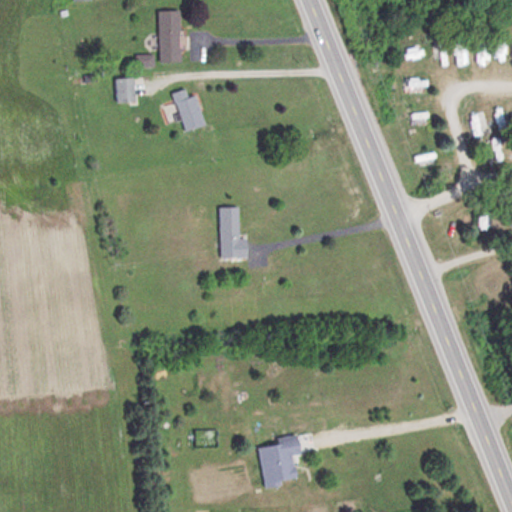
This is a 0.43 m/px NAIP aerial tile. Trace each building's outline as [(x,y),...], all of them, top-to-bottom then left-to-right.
[(152,12),(152,64),(174,64),(174,12),(152,12)] [(135,67),(147,66),(146,56),(134,58),(135,67)] [(109,103),(130,102),(129,79),(108,80),(109,103)] [(198,128),(186,88),(166,94),(178,134),(198,128)] [(240,239),(232,239),(232,210),(213,210),(214,258),(240,257),(240,239)] [(267,440),(268,445),(251,448),(257,490),(275,487),(275,482),(288,480),(285,457),(293,456),(290,436),(267,440)]
